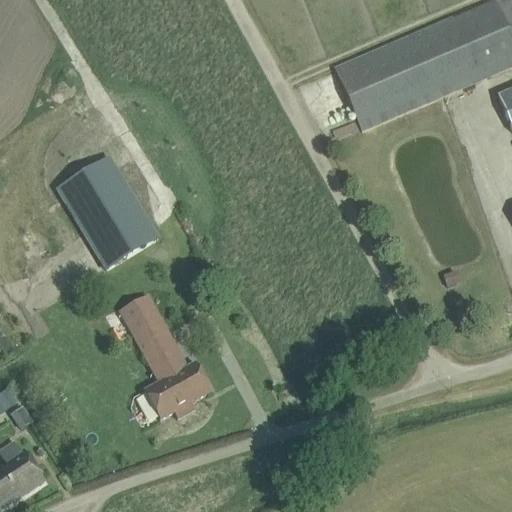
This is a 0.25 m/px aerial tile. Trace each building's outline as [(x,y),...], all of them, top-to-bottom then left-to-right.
[(511,0),(500,0),(328,64),(353,130),(511,71),(511,0)] [(511,92),(498,98),(511,132),(511,92)] [(109,160),(58,192),(107,271),(158,240),(109,160)] [(192,406),(212,395),(196,366),(187,371),(148,299),(120,315),(159,386),(144,394),(160,423),(174,416),(177,422),(195,412),(192,406)] [(0,412),(13,407),(7,392),(0,394),(0,412)] [(0,511),(4,511),(45,485),(25,454),(23,456),(14,444),(0,453),(0,457),(3,462),(0,464),(0,511)]
